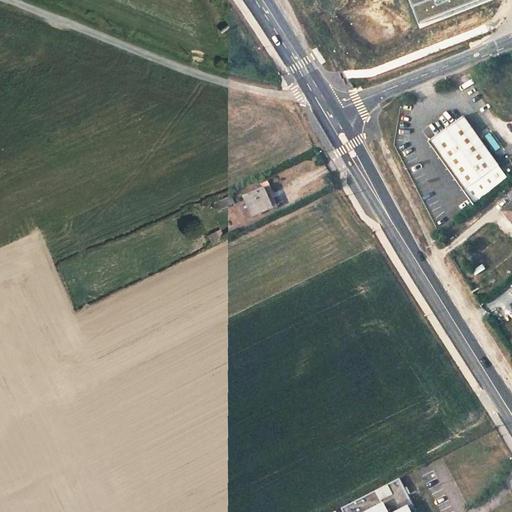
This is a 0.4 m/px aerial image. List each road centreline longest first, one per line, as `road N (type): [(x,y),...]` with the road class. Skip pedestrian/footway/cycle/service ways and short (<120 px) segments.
road 1 (primary): [(331,117),(511,420)]
road 2 (track): [(8,0),(189,69),(323,105)]
road 3 (residential): [(511,42),(331,117)]
